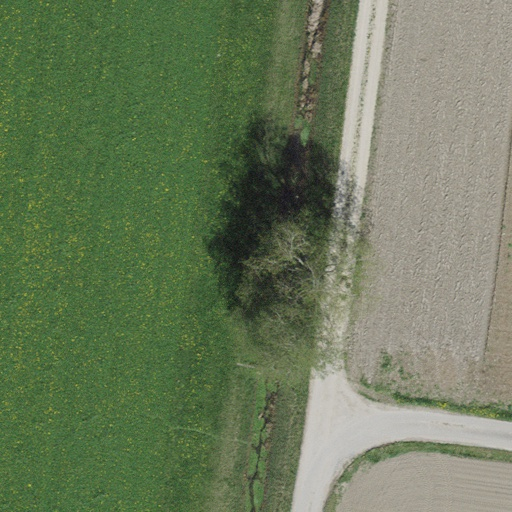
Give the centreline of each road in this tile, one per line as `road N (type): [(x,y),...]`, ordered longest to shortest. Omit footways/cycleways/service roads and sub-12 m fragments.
road 1 (track): [(321,413),(374,0)]
road 2 (track): [(308,511),(321,413),(511,437)]
